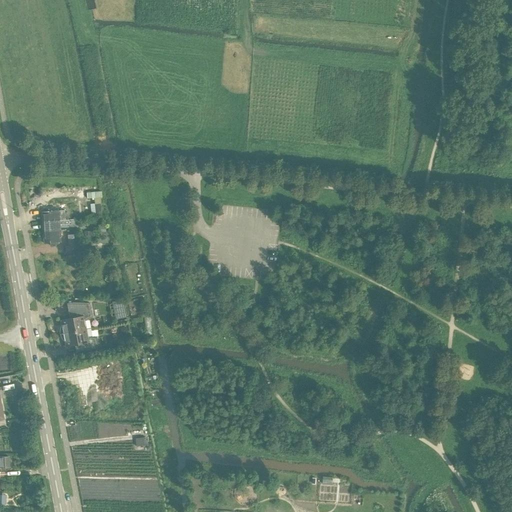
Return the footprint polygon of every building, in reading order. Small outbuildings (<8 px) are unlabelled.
[(59,211),(42,213),(42,222),(65,221),(68,221),(68,220),(66,220),(65,215),(65,211),(59,211)] [(65,221),(42,222),(43,232),(60,231),(60,225),(66,224),(68,224),(68,221),(65,221)] [(97,224),(98,234),(106,233),(106,224),(97,224)] [(60,231),(43,232),(44,244),(51,243),(51,247),(57,246),(56,243),(61,242),(60,231)] [(77,254),(79,254),(77,234),(68,235),(69,246),(66,246),(66,253),(77,252),(77,254)] [(116,320),(126,318),(123,302),(112,302),(116,320)] [(73,318),(61,321),(62,325),(61,327),(60,329),(60,330),(60,332),(60,335),(70,333),(86,329),(84,321),(91,317),(90,303),(72,303),(70,303),(73,318)] [(86,329),(70,333),(60,335),(60,337),(61,338),(62,340),(64,341),(65,342),(66,347),(75,345),(75,347),(80,346),(81,352),(98,349),(96,338),(88,338),(86,329)] [(136,439),(137,447),(145,446),(144,438),(136,439)] [(0,467),(9,468),(8,457),(0,457),(0,467)]
